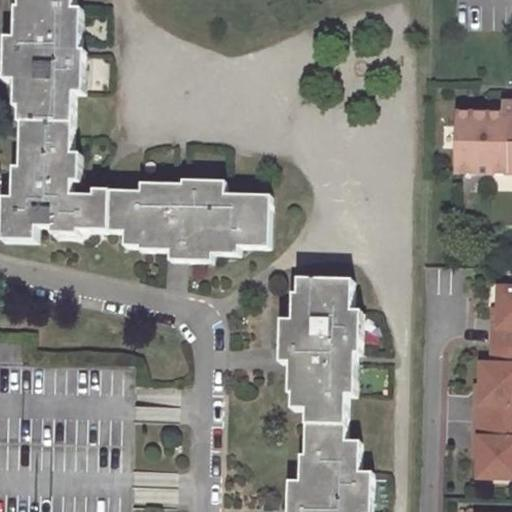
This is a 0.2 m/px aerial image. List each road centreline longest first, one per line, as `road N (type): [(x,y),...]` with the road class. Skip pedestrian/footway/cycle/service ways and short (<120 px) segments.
road 1 (residential): [(201,511),(205,321),(0,273)]
road 2 (residential): [(430,511),(435,296)]
